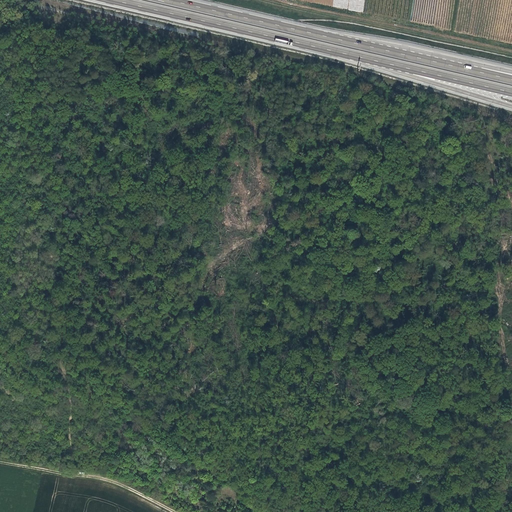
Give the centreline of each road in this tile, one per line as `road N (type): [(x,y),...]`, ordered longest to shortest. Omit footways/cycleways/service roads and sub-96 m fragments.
road 1 (primary): [(113,0),(379,61)]
road 2 (primary): [(378,48),(171,0)]
road 3 (track): [(182,511),(112,477),(0,457)]
road 4 (primary): [(379,61),(511,106)]
road 5 (primary): [(511,79),(378,48)]
road 6 (primary): [(379,61),(511,92)]
road 7 (primary): [(511,71),(378,48)]
